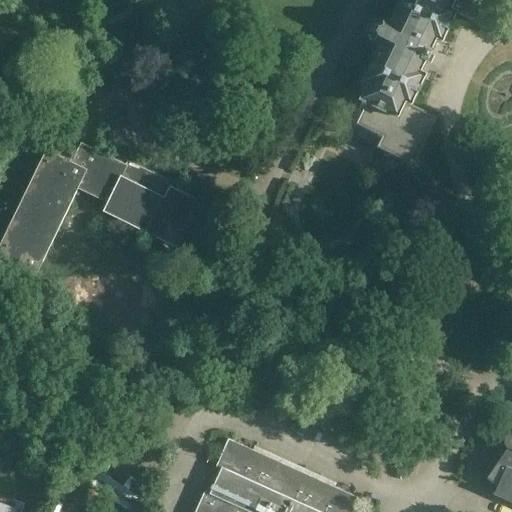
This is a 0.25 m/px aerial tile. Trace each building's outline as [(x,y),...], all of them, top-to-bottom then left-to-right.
[(354,126),(356,127),(354,131),(354,132),(354,134),(355,135),(355,137),(356,137),(357,138),(368,144),(371,145),(373,144),(374,144),(375,143),(376,142),(378,138),(380,139),(375,150),(412,167),(435,120),(411,108),(426,76),(420,74),(423,67),(432,50),(435,43),(441,46),(456,14),(481,26),(493,0),(401,0),(389,26),(381,23),(373,26),(368,35),(372,44),(379,47),(360,85),(366,88),(359,102),(365,105),(354,126)] [(46,153),(0,246),(0,264),(16,273),(19,267),(36,274),(44,258),(77,190),(107,205),(103,214),(180,251),(203,205),(181,194),(182,190),(127,163),(125,167),(81,145),(76,155),(73,154),(70,160),(73,161),(71,165),(68,164),(67,166),(63,164),(64,162),(46,153)] [(507,451),(486,480),(497,488),(493,497),(511,505),(511,436),(510,436),(507,437),(505,439),(503,442),(503,445),(504,448),(505,449),(507,451)] [(352,511),(358,500),(228,440),(215,469),(220,471),(209,494),(204,492),(195,511),(352,511)] [(54,498),(63,502),(70,484),(61,481),(54,498)] [(0,511),(14,511),(16,509),(0,502),(0,511)]
